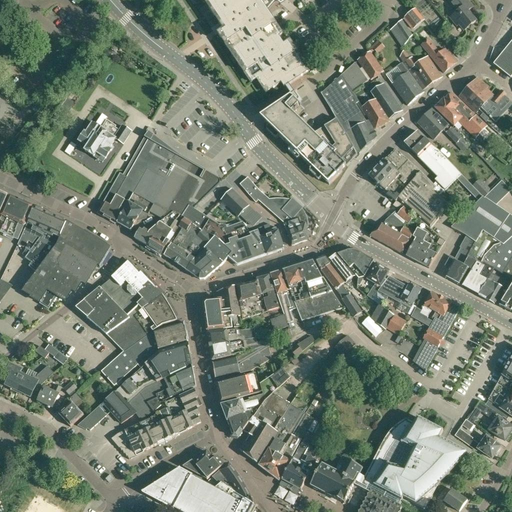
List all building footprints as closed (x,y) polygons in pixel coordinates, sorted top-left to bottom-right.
[(0,0),(0,17),(8,9),(0,0)] [(202,0),(204,3),(206,1),(225,30),(219,34),(251,83),(257,79),(266,93),(281,83),(284,88),(309,71),(290,42),(284,46),(278,37),(282,35),(266,11),(275,0),(276,0),(280,3),(282,0),(300,0),(302,2),(305,0),(202,0)] [(465,31),(476,22),(468,12),(473,7),(466,0),(448,0),(458,11),(450,18),(457,26),(460,24),(465,31)] [(425,20),(416,9),(410,14),(405,18),(414,29),(425,20)] [(412,36),(402,20),(396,26),(407,43),(412,36)] [(504,47),(502,52),(511,56),(511,38),(509,37),(506,42),(504,47)] [(444,74),(457,63),(446,50),(441,54),(430,40),(422,46),(444,74)] [(378,54),(385,47),(379,42),(372,48),(378,54)] [(423,90),(442,78),(428,57),(416,65),(412,58),(409,60),(404,51),(400,57),(409,70),(410,70),(423,90)] [(372,81),(384,72),(370,52),(358,61),(372,81)] [(321,93),(321,94),(330,109),(336,120),(337,119),(339,123),(357,154),(358,153),(358,154),(359,154),(376,139),(375,138),(372,132),(368,122),(367,123),(355,105),(359,103),(353,93),(369,81),(356,63),(355,64),(349,69),(341,76),(337,80),(329,87),(328,88),(322,93),(321,93)] [(399,79),(415,100),(425,93),(403,63),(397,67),(404,76),(399,79)] [(466,91),(482,106),(486,110),(493,103),(495,105),(496,104),(497,105),(498,105),(502,109),(510,99),(506,95),(502,91),(495,99),(485,90),(488,87),(478,78),(466,91)] [(415,100),(399,79),(392,84),(408,105),(415,100)] [(376,100),(388,120),(402,111),(384,84),(371,92),(376,101),(376,100)] [(280,102),(275,106),(269,109),(264,113),(259,117),(264,122),(268,126),(267,128),(277,138),(279,136),(290,147),(288,149),(292,153),(298,159),(300,157),(309,166),(311,168),(309,170),(320,180),(321,178),(324,181),(329,186),(338,176),(342,172),(341,171),(346,166),(344,164),(348,160),(350,163),(355,158),(357,156),(357,154),(339,123),(337,119),(336,120),(313,134),(308,129),(297,118),(304,110),(296,102),(299,100),(294,94),(297,92),(297,91),(294,93),(290,95),(280,102)] [(482,106),(466,91),(460,97),(476,113),(482,106)] [(452,94),(445,101),(455,111),(458,109),(465,116),(464,116),(471,123),(466,128),(476,138),(487,127),(452,94)] [(57,114),(63,119),(74,104),(67,99),(57,114)] [(376,100),(376,101),(363,109),(375,129),(375,130),(389,122),(388,120),(376,100)] [(455,111),(445,101),(444,100),(436,109),(454,127),(459,122),(466,128),(471,123),(464,116),(465,116),(458,109),(455,111)] [(432,110),(425,117),(441,133),(449,126),(432,110)] [(441,133),(425,117),(418,124),(434,140),(441,133)] [(87,134),(86,133),(85,133),(79,142),(80,142),(77,146),(85,151),(94,158),(95,157),(103,163),(105,159),(106,159),(112,150),(110,149),(116,139),(124,145),(132,133),(123,127),(119,132),(115,128),(116,127),(107,121),(101,130),(93,124),(87,134)] [(467,143),(452,128),(446,133),(462,149),(467,143)] [(481,265),(511,238),(511,216),(496,206),(510,191),(502,182),(485,199),(463,176),(440,152),(430,145),(417,132),(404,145),(438,178),(435,181),(445,191),(457,180),(478,201),(451,228),(466,237),(460,248),(461,249),(457,255),(466,260),(462,269),(456,266),(454,271),(449,269),(445,277),(462,287),(477,262),(481,265)] [(195,165),(149,139),(125,181),(120,179),(101,214),(131,231),(137,220),(147,219),(150,212),(162,219),(167,214),(190,175),(194,179),(185,187),(200,203),(231,173),(211,152),(194,169),(193,169),(195,165)] [(389,162),(388,163),(395,171),(397,173),(408,161),(397,150),(388,159),(389,160),(389,162)] [(395,171),(388,163),(384,160),(383,162),(382,161),(378,166),(379,166),(374,171),(374,170),(370,175),(369,177),(380,187),(395,171)] [(397,173),(395,171),(380,187),(387,192),(385,194),(396,202),(396,201),(421,172),(408,161),(397,173)] [(262,169),(255,175),(261,182),(268,176),(262,169)] [(396,201),(401,204),(404,207),(418,219),(420,221),(428,228),(428,227),(430,229),(446,209),(428,192),(434,186),(421,172),(396,201)] [(277,199),(270,199),(259,190),(248,177),(240,184),(256,203),(259,200),(284,224),(292,246),(308,241),(309,240),(307,228),(308,227),(307,223),(307,219),(305,216),(304,212),(302,209),(302,208),(293,200),(292,200),(285,199),(277,199)] [(491,193),(480,181),(474,187),(485,198),(491,193)] [(232,190),(221,201),(238,217),(249,206),(232,190)] [(0,216),(8,197),(0,192),(0,216)] [(3,225),(0,232),(7,235),(22,202),(19,200),(18,201),(10,197),(2,216),(2,215),(0,220),(1,221),(5,223),(4,226),(3,225)] [(455,200),(448,207),(456,214),(462,207),(455,200)] [(22,202),(7,235),(14,238),(18,240),(24,226),(25,225),(24,225),(32,207),(24,203),(22,202)] [(386,222),(376,232),(370,237),(393,249),(397,243),(405,229),(406,221),(409,224),(415,217),(404,207),(401,204),(398,209),(395,211),(386,222)] [(266,255),(255,236),(252,237),(243,223),(225,229),(225,226),(220,225),(188,207),(182,217),(184,218),(202,229),(207,233),(214,237),(204,249),(196,258),(187,271),(200,280),(205,280),(223,265),(229,258),(238,266),(266,255)] [(20,241),(18,246),(24,248),(29,242),(32,245),(37,238),(39,239),(25,258),(31,263),(29,267),(37,273),(39,269),(51,253),(52,253),(56,248),(57,244),(61,236),(67,222),(51,215),(50,215),(47,213),(43,211),(39,209),(35,209),(35,208),(34,208),(27,224),(24,232),(20,241)] [(164,245),(167,240),(168,239),(168,238),(172,231),(178,223),(176,221),(180,215),(173,212),(160,223),(149,233),(144,229),(143,231),(140,230),(135,239),(149,247),(154,239),(164,245)] [(184,218),(179,227),(182,230),(165,257),(176,263),(187,271),(196,258),(204,249),(214,237),(207,233),(202,229),(184,218)] [(31,280),(23,291),(32,297),(31,297),(36,301),(40,303),(49,308),(57,297),(65,302),(71,291),(75,294),(82,283),(85,285),(97,266),(100,267),(102,264),(101,264),(107,255),(104,245),(99,241),(97,240),(83,232),(67,222),(61,236),(57,244),(56,248),(52,253),(51,253),(39,269),(37,273),(31,280)] [(428,227),(428,228),(421,241),(416,239),(406,257),(429,269),(445,242),(430,229),(428,227)] [(255,236),(266,255),(284,249),(278,232),(277,232),(276,228),(271,229),(273,234),(260,238),(258,234),(255,236)] [(397,243),(393,249),(402,255),(414,234),(405,229),(397,243)] [(477,262),(462,287),(479,296),(483,288),(484,289),(491,275),(494,269),(503,274),(511,258),(511,238),(481,265),(477,262)] [(170,242),(167,240),(164,245),(154,239),(149,247),(162,255),(170,242)] [(338,254),(337,254),(356,276),(359,279),(364,278),(374,261),(360,253),(355,251),(349,251),(338,254)] [(356,276),(337,254),(329,261),(341,278),(347,285),(352,282),(350,279),(356,276)] [(466,260),(457,255),(455,259),(450,257),(445,266),(449,269),(454,271),(456,266),(462,269),(466,260)] [(341,278),(329,261),(326,258),(318,261),(317,262),(320,270),(339,293),(342,300),(354,317),(362,312),(347,290),(343,285),(342,285),(338,280),(341,278)] [(511,258),(503,274),(511,280),(511,258)] [(313,263),(284,272),(290,291),(292,297),(293,297),(296,296),(298,293),(305,291),(308,301),(315,299),(314,296),(330,289),(331,289),(324,279),(323,280),(313,263)] [(106,335),(162,296),(146,279),(144,281),(128,264),(116,274),(117,275),(75,308),(106,335)] [(372,300),(377,293),(386,282),(384,280),(389,272),(384,269),(384,267),(381,265),(379,266),(377,265),(368,280),(375,284),(374,286),(375,287),(372,291),(367,297),(372,300)] [(290,291),(284,272),(272,276),(278,295),(284,315),(284,316),(290,314),(285,298),(282,296),(281,294),(290,291)] [(505,283),(491,275),(484,289),(483,288),(479,296),(494,304),(503,290),(502,289),(505,283)] [(257,282),(267,312),(279,309),(269,276),(257,279),(257,282)] [(386,282),(377,293),(372,300),(379,305),(384,299),(382,297),(383,295),(400,304),(402,301),(412,306),(421,291),(410,284),(409,285),(407,284),(404,282),(402,285),(389,278),(386,282)] [(0,303),(12,286),(0,280),(0,281),(0,303)] [(267,312),(257,282),(242,285),(241,284),(237,285),(242,320),(267,312)] [(511,285),(499,306),(511,312),(511,285)] [(240,316),(236,287),(217,292),(218,301),(206,302),(204,305),(208,332),(232,328),(231,318),(240,316)] [(296,296),(293,297),(302,321),(343,309),(330,289),(314,296),(315,299),(308,301),(305,291),(298,293),(296,296)] [(422,309),(423,309),(420,314),(427,318),(432,310),(436,312),(432,319),(434,320),(423,339),(426,341),(414,362),(412,361),(412,362),(425,371),(458,311),(456,309),(457,307),(451,304),(452,303),(432,292),(423,308),(422,308),(422,309)] [(163,297),(162,296),(106,335),(109,338),(123,353),(152,333),(162,326),(177,322),(168,305),(163,297)] [(378,319),(376,323),(386,331),(389,326),(394,316),(383,310),(378,319)] [(290,314),(284,316),(287,324),(288,327),(289,328),(295,326),(293,322),(294,322),(290,314)] [(284,316),(284,315),(270,320),(274,332),(280,330),(282,336),(290,333),(288,327),(287,324),(284,316)] [(394,316),(389,326),(394,328),(392,331),(399,335),(406,323),(394,316)] [(152,333),(123,353),(102,373),(115,387),(138,365),(141,368),(160,352),(188,343),(184,323),(152,333)] [(229,344),(237,342),(236,334),(235,330),(208,334),(210,348),(229,344)] [(296,347),(291,351),(296,358),(302,353),(316,342),(312,337),(298,345),(296,347)] [(338,346),(335,349),(343,356),(346,354),(355,345),(348,337),(338,346)] [(237,342),(229,344),(210,348),(213,362),(241,354),(246,353),(264,346),(263,342),(245,346),(244,341),(237,342)] [(191,355),(188,343),(160,352),(141,368),(98,407),(107,416),(110,412),(113,415),(123,405),(125,407),(129,404),(139,394),(146,388),(192,368),(190,355),(191,355)] [(45,359),(49,353),(40,346),(35,352),(42,357),(45,359)] [(216,380),(240,375),(251,372),(272,360),(269,346),(237,357),(237,358),(213,363),(216,380)] [(68,359),(59,352),(54,358),(63,366),(68,359)] [(370,352),(362,362),(367,366),(374,356),(370,352)] [(376,357),(372,363),(376,366),(380,360),(376,357)] [(511,357),(511,359),(508,363),(506,367),(504,371),(502,375),(500,379),(498,382),(496,386),(493,391),(490,396),(488,400),(492,402),(511,416),(511,357)] [(384,372),(389,365),(382,360),(377,367),(384,372)] [(18,392),(26,375),(19,372),(21,368),(10,363),(5,373),(10,376),(5,386),(18,392)] [(139,394),(145,402),(149,407),(153,413),(157,411),(161,407),(160,404),(196,387),(193,367),(192,368),(146,388),(139,394)] [(240,401),(221,406),(233,437),(239,438),(243,431),(245,430),(251,421),(263,405),(266,401),(272,394),(289,378),(281,369),(270,378),(260,385),(262,393),(262,396),(248,399),(248,401),(241,403),(240,401)] [(262,393),(260,393),(255,374),(216,384),(216,385),(217,384),(221,402),(220,402),(221,403),(262,393)] [(26,375),(18,392),(31,398),(39,379),(33,376),(32,378),(26,375)] [(69,396),(77,388),(71,382),(63,389),(69,396)] [(58,394),(61,388),(55,385),(52,392),(43,388),(37,401),(52,408),(59,394),(58,394)] [(172,420),(197,408),(200,407),(196,399),(198,398),(195,390),(165,404),(167,410),(172,420)] [(76,406),(83,400),(77,393),(65,404),(67,407),(59,415),(70,427),(84,415),(76,406)] [(145,402),(139,394),(129,404),(131,407),(138,400),(142,405),(145,402)] [(248,437),(239,450),(258,464),(268,448),(271,444),(277,433),(277,432),(274,431),(285,413),(290,405),(272,394),(266,401),(263,405),(251,421),(245,430),(243,431),(249,435),(248,437)] [(138,400),(131,407),(134,411),(142,405),(138,400)] [(145,402),(142,405),(134,411),(137,416),(149,407),(145,402)] [(123,405),(113,415),(117,420),(127,410),(125,407),(123,405)] [(272,445),(259,466),(270,474),(275,464),(280,456),(291,438),(290,437),(292,435),(305,414),(290,405),(285,413),(274,431),(277,432),(277,433),(271,444),(272,445)] [(102,420),(107,416),(98,407),(94,411),(102,420)] [(149,407),(137,416),(140,422),(153,413),(149,407)] [(200,416),(197,408),(172,420),(179,435),(194,428),(193,427),(201,424),(197,417),(200,416)] [(509,434),(511,429),(511,427),(501,420),(503,418),(488,408),(484,414),(495,422),(489,431),(496,436),(497,435),(504,441),(505,439),(507,440),(510,435),(509,434)] [(121,424),(133,415),(127,410),(117,420),(121,424)] [(159,413),(157,414),(169,440),(179,435),(172,420),(167,410),(159,413)] [(98,423),(102,420),(94,411),(90,414),(98,423)] [(98,423),(90,414),(86,418),(94,427),(98,423)] [(169,440),(157,414),(153,419),(147,421),(158,445),(169,440)] [(275,464),(270,474),(279,481),(280,479),(282,475),(285,470),(303,437),(304,438),(314,420),(305,414),(292,435),(290,437),(291,438),(280,456),(275,464)] [(94,427),(86,418),(81,422),(87,429),(89,431),(94,427)] [(456,465),(464,454),(438,440),(439,438),(443,431),(417,418),(413,424),(406,420),(402,422),(398,424),(395,427),(392,430),(390,432),(387,435),(385,439),(383,442),(365,477),(359,475),(362,468),(343,458),(336,472),(322,465),(311,486),(344,504),(354,485),(370,493),(369,494),(367,495),(368,498),(365,499),(366,502),(362,504),(364,507),(361,508),(361,511),(358,511),(401,511),(401,510),(402,507),(399,506),(403,498),(409,501),(425,509),(437,486),(436,485),(446,475),(456,465)] [(158,445),(147,421),(118,434),(111,440),(119,448),(120,447),(122,451),(122,450),(124,454),(125,454),(126,457),(127,456),(129,460),(144,454),(143,452),(158,445)] [(87,429),(81,422),(77,426),(86,431),(87,429)] [(488,435),(487,437),(486,437),(481,445),(472,440),(473,438),(459,429),(454,436),(476,452),(478,449),(492,458),(496,453),(498,452),(500,449),(499,448),(500,447),(494,442),(496,440),(488,435)] [(280,485),(280,486),(281,487),(285,489),(286,489),(287,489),(287,488),(291,490),(291,491),(291,492),(292,492),(296,495),(297,495),(298,494),(300,490),(301,490),(305,483),(317,460),(320,453),(326,443),(320,440),(315,449),(302,442),(293,458),(282,480),(282,481),(280,485)] [(192,461),(183,467),(183,468),(207,480),(224,466),(217,457),(213,460),(207,452),(194,463),(192,461)] [(229,489),(239,478),(237,475),(228,465),(213,478),(220,486),(228,489),(229,489)] [(228,489),(220,486),(216,489),(180,470),(142,494),(176,511),(249,511),(253,506),(240,497),(229,489),(228,489)] [(105,479),(109,483),(114,479),(110,475),(105,479)] [(239,478),(229,489),(240,497),(253,506),(253,505),(250,499),(244,486),(239,478)] [(458,511),(459,511),(467,501),(452,490),(444,501),(458,511)]
